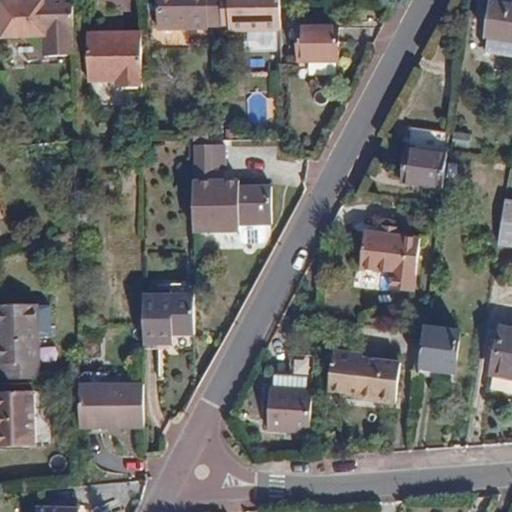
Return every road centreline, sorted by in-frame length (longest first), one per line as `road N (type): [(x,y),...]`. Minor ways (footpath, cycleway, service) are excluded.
road 1 (residential): [(427,0),(182,466)]
road 2 (residential): [(511,470),(253,484),(182,466)]
